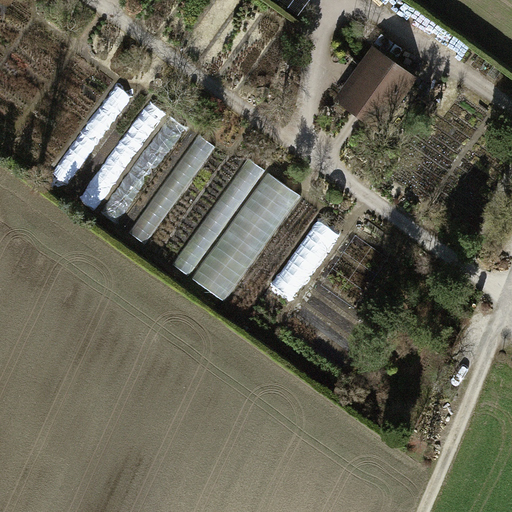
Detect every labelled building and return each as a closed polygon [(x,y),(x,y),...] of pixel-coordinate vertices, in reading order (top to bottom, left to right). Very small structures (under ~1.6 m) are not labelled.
[(310,0),(309,0),(275,0),(298,16),(310,0)] [(350,91),(342,102),(374,126),(410,77),(378,53),(366,69),(350,91)] [(350,91),(366,69),(349,57),(333,79),(350,91)] [(131,231),(147,243),(217,147),(201,135),(131,231)] [(250,157),(174,263),(228,301),(303,195),(250,157)] [(388,258),(356,235),(321,284),(354,307),(388,258)]
